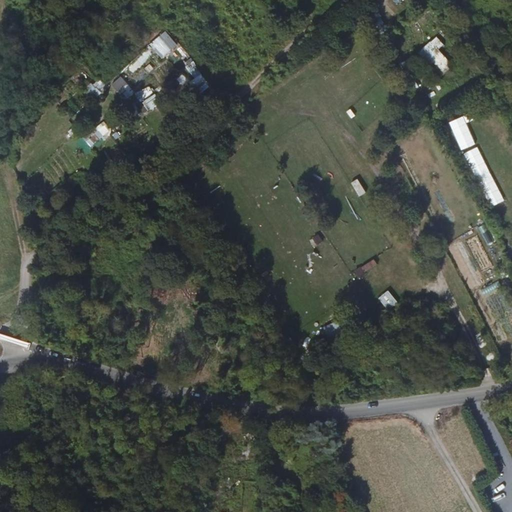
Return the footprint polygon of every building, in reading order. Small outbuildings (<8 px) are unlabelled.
[(389,39),(401,60),(412,54),(400,33),(389,39)] [(439,51),(445,46),(436,37),(418,55),(441,79),(454,67),(439,51)] [(155,50),(162,57),(173,46),(167,39),(155,50)] [(120,78),(112,86),(128,101),(135,93),(120,78)] [(161,105),(156,95),(153,96),(149,88),(132,96),(136,106),(142,103),(146,112),(161,105)] [(94,128),(90,133),(99,142),(104,137),(94,128)] [(62,267),(46,262),(42,271),(59,276),(59,275),(63,276),(64,271),(61,270),(62,267)] [(360,268),(353,273),(360,283),(367,278),(360,268)] [(388,312),(398,304),(388,291),(378,300),(388,312)] [(139,299),(134,298),(131,310),(136,311),(139,299)]
